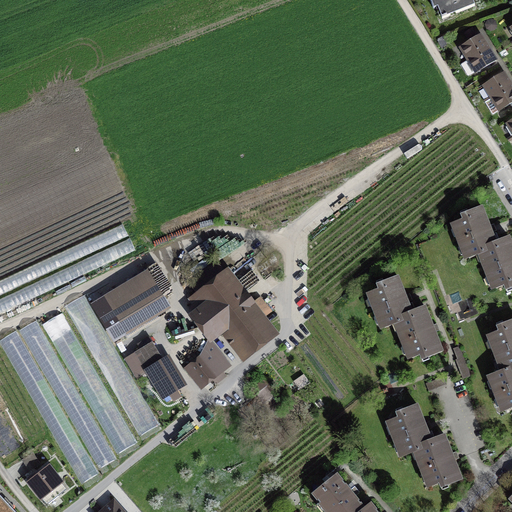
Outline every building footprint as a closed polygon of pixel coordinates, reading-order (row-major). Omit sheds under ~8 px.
[(0,217),(113,176),(46,0),(22,0),(0,8),(0,217)] [(58,0),(82,70),(291,0),(58,0)] [(475,6),(472,0),(434,0),(442,19),(475,6)] [(460,47),(468,60),(488,48),(481,35),(460,47)] [(496,60),(488,48),(468,60),(469,61),(462,66),(467,73),(470,74),(475,71),(476,73),(496,60)] [(484,85),(492,98),(511,86),(504,73),(484,85)] [(511,102),(511,85),(511,86),(492,98),(499,111),(511,102)] [(469,258),(482,253),(481,250),(497,244),(495,242),(482,206),(468,212),(470,216),(455,222),(460,234),(456,236),(461,247),(464,246),(469,258)] [(128,230),(0,277),(0,320),(10,317),(6,308),(84,279),(81,272),(136,251),(128,230)] [(511,244),(509,236),(495,242),(497,244),(481,250),(482,253),(487,265),(483,266),(488,277),(491,276),(496,288),(510,283),(511,287),(511,244)] [(271,335),(215,264),(191,283),(201,296),(193,302),(201,312),(195,316),(211,337),(224,326),(246,354),(271,335)] [(385,328),(398,323),(397,320),(412,314),(411,311),(397,276),(383,281),(385,286),(371,292),(375,304),(372,306),(376,317),(380,316),(385,328)] [(168,307),(150,277),(106,303),(125,333),(168,307)] [(68,302),(139,434),(157,424),(86,292),(68,302)] [(263,317),(265,316),(271,311),(260,297),(254,302),(261,311),(259,312),(263,317)] [(425,306),(411,311),(412,314),(397,320),(398,323),(403,334),(399,336),(404,347),(407,346),(412,358),(426,352),(428,357),(443,351),(425,306)] [(117,452),(137,441),(63,310),(44,321),(117,452)] [(98,467),(115,458),(38,317),(21,326),(98,467)] [(500,357),(504,369),(506,372),(511,369),(511,319),(503,323),(505,328),(491,334),(495,346),(492,347),(497,359),(500,357)] [(228,364),(209,340),(204,351),(200,355),(200,356),(185,368),(191,376),(194,374),(202,384),(216,374),(215,374),(228,364)] [(150,343),(136,352),(163,396),(169,392),(173,399),(180,395),(176,388),(183,383),(166,356),(160,359),(150,343)] [(458,347),(454,349),(459,360),(457,360),(463,377),(469,374),(458,347)] [(511,369),(506,372),(504,369),(491,374),(496,386),(492,388),(497,399),(500,398),(505,410),(511,407),(511,369)] [(428,384),(430,390),(444,384),(442,379),(428,384)] [(261,382),(253,388),(264,403),(272,396),(261,382)] [(404,456),(418,451),(416,448),(432,442),(431,439),(417,404),(403,409),(405,414),(390,420),(395,432),(391,433),(396,445),(399,443),(404,456)] [(444,434),(431,439),(432,442),(416,448),(418,451),(422,462),(419,464),(423,475),(426,473),(431,486),(446,480),(448,485),(462,479),(444,434)] [(33,452),(21,460),(29,471),(40,464),(33,452)] [(67,489),(50,467),(30,483),(47,505),(67,489)] [(327,511),(359,511),(365,508),(337,474),(313,494),(327,511)] [(121,511),(114,503),(104,511),(104,510),(101,511),(121,511)] [(378,511),(371,503),(365,508),(359,511),(378,511)]
